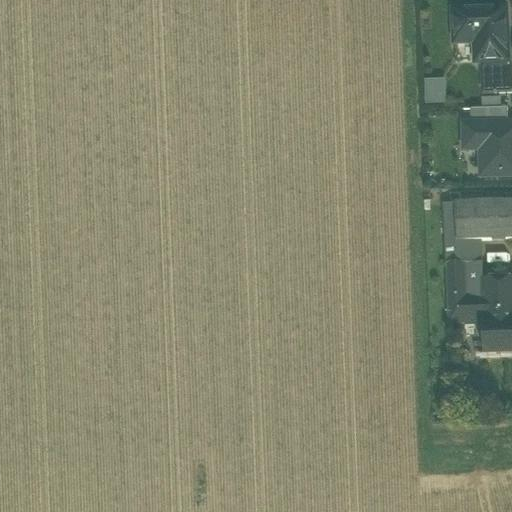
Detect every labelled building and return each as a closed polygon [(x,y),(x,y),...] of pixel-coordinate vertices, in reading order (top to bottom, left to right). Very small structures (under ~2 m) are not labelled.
[(476,44),(476,64),(482,63),(508,62),(508,61),(506,11),(454,13),(456,45),(476,44)] [(495,95),(495,96),(497,96),(497,95),(511,94),(511,86),(511,60),(508,61),(508,62),(482,63),(484,95),(495,95)] [(446,80),(424,82),(425,106),(447,105),(446,80)] [(481,100),(482,110),(502,109),(501,99),(481,100)] [(472,110),(472,126),(508,126),(508,110),(482,110),(472,110)] [(511,125),(508,126),(472,126),(464,126),(465,151),(481,151),(482,178),(511,177),(511,125)] [(456,206),(456,242),(481,242),(511,241),(511,203),(456,205),(456,206)] [(444,206),(445,243),(456,242),(456,206),(444,206)] [(445,243),(446,265),(482,264),(481,242),(456,242),(445,243)] [(484,323),(485,355),(511,354),(511,279),(484,281),(482,264),(446,265),(449,325),(464,324),(484,323)]
